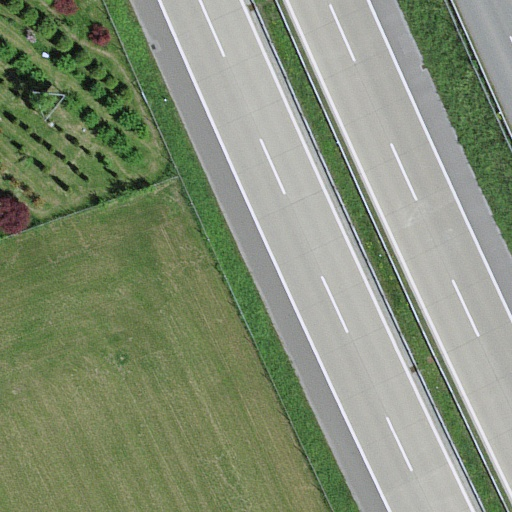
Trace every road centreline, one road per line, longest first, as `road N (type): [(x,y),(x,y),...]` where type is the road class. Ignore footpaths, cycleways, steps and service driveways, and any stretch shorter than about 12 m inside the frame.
road 1 (motorway): [(205,0),(436,511)]
road 2 (motorway): [(511,392),(333,0)]
